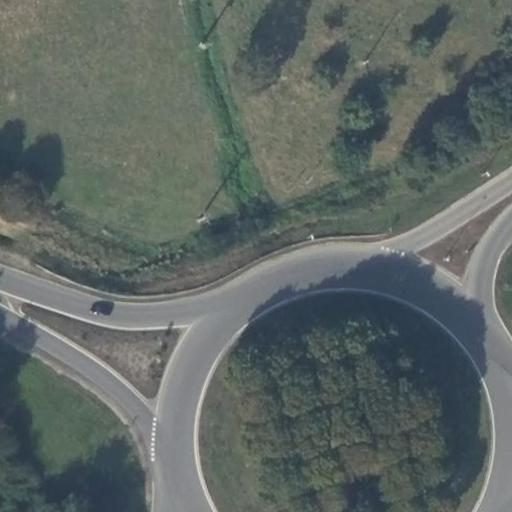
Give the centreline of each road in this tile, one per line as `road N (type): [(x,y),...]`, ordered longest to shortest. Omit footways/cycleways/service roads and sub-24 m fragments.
road 1 (primary): [(235,307),(132,320),(0,284)]
road 2 (primary): [(0,313),(123,396),(171,446)]
road 3 (tertiary): [(511,187),(372,268)]
road 4 (primary): [(235,307),(187,369),(171,446)]
road 5 (primary): [(372,268),(299,273),(235,307)]
road 6 (track): [(219,0),(245,129)]
